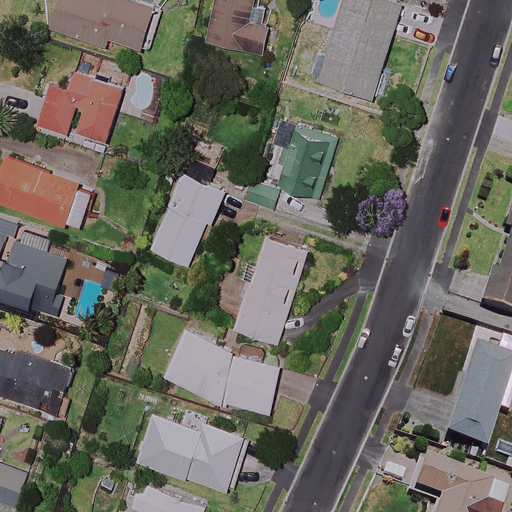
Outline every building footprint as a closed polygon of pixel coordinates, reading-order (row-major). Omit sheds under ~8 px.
[(157,5),(139,0),(58,0),(50,27),(109,45),(112,37),(144,47),(157,5)] [(271,26),(275,8),(259,4),(259,0),(216,0),(207,40),(265,54),(271,26)] [(404,0),(342,0),(318,79),(374,97),(404,0)] [(125,87),(76,72),(70,91),(52,85),(39,125),(68,134),(78,103),(88,107),(81,130),(109,138),(125,87)] [(271,143),(284,146),(279,164),(287,166),(281,185),(322,196),(339,138),(278,120),(271,143)] [(195,151),(187,170),(153,248),(191,265),(211,219),(215,221),(229,188),(211,180),(220,162),(195,151)] [(83,180),(8,154),(0,176),(0,200),(81,229),(94,191),(80,187),(83,180)] [(280,187),(253,180),(247,200),(274,208),(280,187)] [(511,203),(481,303),(511,312),(511,203)] [(0,241),(4,230),(16,234),(20,221),(0,214),(0,241)] [(53,237),(25,228),(21,242),(14,239),(5,267),(0,265),(0,296),(59,315),(65,296),(57,294),(69,258),(48,251),(53,237)] [(311,250),(268,235),(237,328),(279,342),(311,250)] [(104,287),(82,282),(76,314),(98,319),(104,287)] [(0,330),(2,325),(0,324),(0,394),(67,415),(73,397),(67,395),(76,366),(19,349),(0,343),(0,330)] [(274,410),(285,362),(236,354),(238,349),(187,328),(166,376),(228,402),(274,410)] [(511,400),(511,348),(502,345),(499,356),(474,349),(447,436),(486,448),(501,401),(511,404),(511,400)] [(187,414),(184,422),(153,413),(139,461),(234,489),(251,434),(187,414)] [(511,435),(494,429),(483,460),(511,470),(511,435)] [(499,511),(507,488),(422,459),(412,490),(439,499),(434,511),(499,511)] [(30,470),(2,460),(0,466),(0,497),(18,504),(30,470)] [(204,511),(206,505),(128,478),(121,502),(140,508),(139,511),(204,511)]
